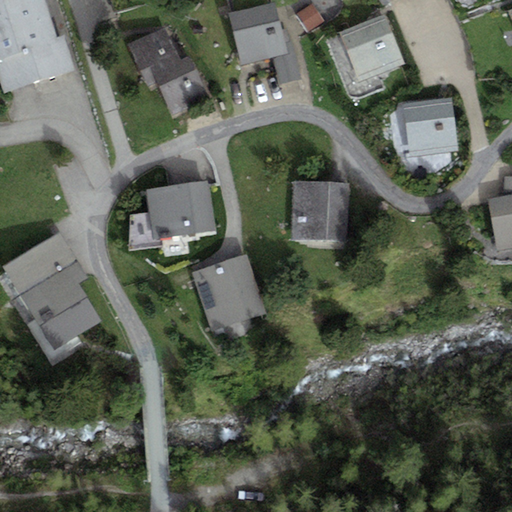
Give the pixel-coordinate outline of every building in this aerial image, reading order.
[(0,0),(0,82),(3,92),(76,69),(65,34),(57,36),(45,0),(0,0)] [(229,13),(242,65),(273,58),(279,84),(301,79),(292,40),(289,41),(287,29),(283,30),(281,26),(280,26),(275,3),(229,13)] [(323,22),(312,4),(295,14),(307,32),(323,22)] [(339,32),(358,82),(405,64),(385,14),(339,32)] [(156,82),(172,115),(208,97),(188,55),(180,58),(165,26),(128,44),(148,86),(156,82)] [(450,97),(403,104),(411,158),(458,151),(450,97)] [(504,196),(487,199),(497,252),(511,249),(511,176),(504,176),(504,196)] [(209,180),(147,190),(153,239),(217,231),(209,180)] [(350,183),(294,182),(292,240),(348,241),(350,183)] [(79,284),(88,279),(59,232),(3,266),(54,351),(102,322),(79,284)] [(247,255),(192,272),(211,331),(266,314),(247,255)]
